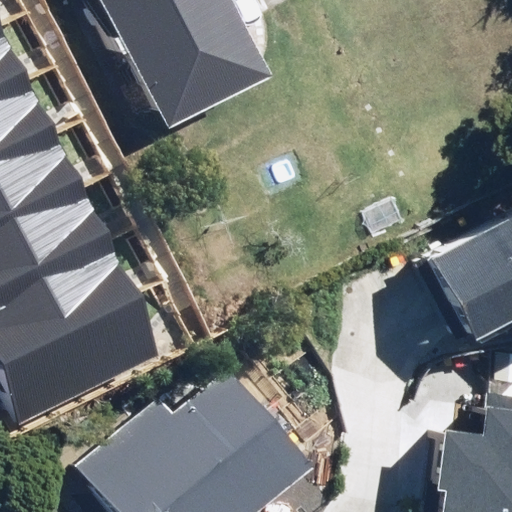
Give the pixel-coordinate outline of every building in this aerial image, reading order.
[(210,0),(65,0),(126,126),(244,70),(210,0)] [(0,25),(0,401),(12,425),(163,349),(0,25)] [(511,194),(388,256),(432,346),(482,321),(502,363),(511,358),(511,194)] [(241,349),(213,372),(207,366),(68,482),(92,511),(230,511),(289,463),(248,414),(276,391),(241,349)] [(511,511),(511,396),(471,391),(468,412),(447,410),(444,439),(412,436),(405,489),(414,491),(411,511),(511,511)]
